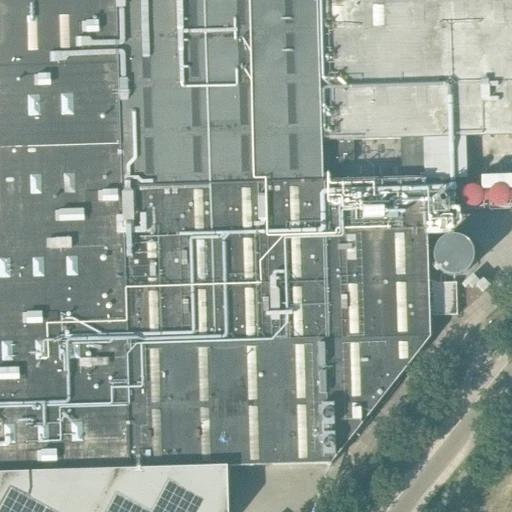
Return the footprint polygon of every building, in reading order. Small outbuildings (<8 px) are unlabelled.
[(511,0),(0,0),(0,473),(227,467),(331,464),(430,338),(426,181),(467,180),(466,138),(511,136),(511,0)] [(478,262),(479,258),(478,254),(477,250),(476,247),(474,244),(471,241),(468,239),(464,237),(460,237),(456,237),(452,237),(449,239),(445,241),(443,244),(440,247),(439,250),(438,254),(438,258),(438,262),(439,266),(441,269),(444,272),(447,274),(450,276),(454,277),(458,278),(462,277),(466,276),(469,274),(472,272),(475,269),(477,266),(478,262)] [(432,284),(433,316),(457,315),(456,283),(432,284)] [(450,478),(467,456),(460,450),(442,472),(450,478)] [(0,511),(228,511),(228,501),(227,467),(0,473),(0,511)]
